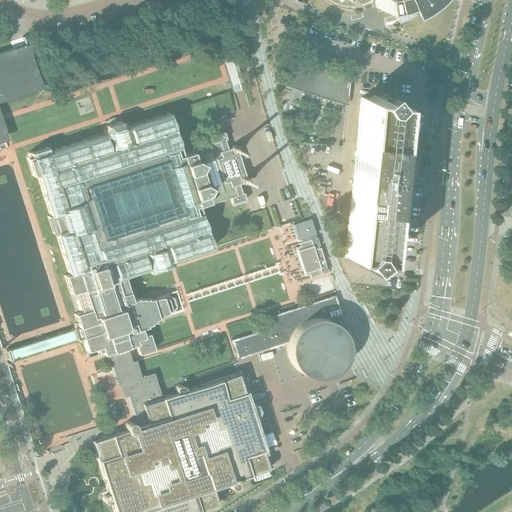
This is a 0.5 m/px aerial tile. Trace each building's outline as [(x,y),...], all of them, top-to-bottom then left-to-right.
[(404,0),(348,0),(350,1),(351,0),(373,0),(375,8),(382,7),(390,5),(394,4),(395,5),(391,7),(397,23),(406,19),(414,15),(404,0)] [(0,137),(3,137),(4,137),(0,124),(0,100),(6,99),(10,97),(11,97),(38,88),(39,90),(40,90),(26,48),(23,49),(23,48),(19,49),(15,50),(16,51),(14,52),(13,49),(13,50),(8,51),(0,53),(0,137)] [(233,56),(223,59),(234,93),(244,89),(233,56)] [(291,59),(283,86),(339,104),(348,76),(291,59)] [(355,157),(344,257),(352,258),(360,268),(370,260),(378,261),(389,159),(386,159),(387,154),(388,154),(389,153),(389,152),(388,151),(387,150),(387,146),(390,146),(394,103),(395,102),(387,101),(379,91),(369,99),(361,98),(356,148),(355,157)] [(247,182),(245,176),(244,177),(236,152),(238,152),(237,151),(236,145),(235,146),(229,147),(230,149),(226,150),(226,148),(224,141),(223,140),(225,139),(223,133),(222,133),(210,137),(212,144),(190,151),(191,152),(181,156),(168,115),(169,115),(168,113),(125,127),(125,124),(124,124),(120,122),(105,126),(105,127),(103,131),(103,134),(48,152),(47,147),(28,153),(28,154),(26,157),(26,158),(32,176),(36,175),(49,216),(47,217),(53,234),(55,234),(55,235),(68,275),(63,276),(69,294),(73,293),(80,312),(76,314),(73,314),(76,323),(74,324),(73,326),(74,328),(72,329),(73,329),(42,339),(37,341),(8,350),(5,351),(6,352),(5,353),(6,353),(6,354),(7,356),(8,358),(7,358),(8,359),(7,359),(7,360),(8,360),(9,361),(11,360),(40,351),(45,349),(76,340),(78,340),(78,342),(80,343),(82,342),(85,351),(95,348),(97,352),(101,351),(102,355),(103,355),(104,354),(107,354),(126,347),(134,345),(138,355),(141,354),(153,350),(148,334),(142,336),(139,329),(146,327),(145,326),(149,325),(149,324),(149,323),(153,322),(153,320),(156,319),(157,319),(156,317),(162,316),(164,315),(164,314),(173,312),(172,309),(174,309),(175,307),(174,306),(172,300),(172,298),(170,297),(169,298),(168,296),(159,299),(159,298),(151,301),(151,299),(146,300),(146,299),(142,300),(141,299),(140,299),(137,300),(137,299),(130,301),(128,293),(123,277),(147,269),(148,273),(169,267),(170,266),(169,262),(172,261),(211,248),(211,246),(210,246),(197,206),(206,203),(207,203),(208,204),(229,198),(231,205),(243,201),(245,200),(242,193),(241,194),(240,193),(238,186),(238,184),(241,183),(241,185),(243,184),(245,183),(247,183),(247,182)] [(318,249),(317,247),(319,246),(316,238),(314,238),(314,236),(315,235),(310,219),(292,225),(298,241),(299,240),(300,243),(298,244),(299,247),(295,248),(301,268),(304,276),(308,275),(309,278),(320,274),(322,273),(323,274),(327,272),(324,264),(323,264),(322,262),(323,262),(319,248),(318,249)] [(345,340),(344,335),(341,331),(338,327),(334,324),(330,321),(326,320),(340,315),(334,296),(300,306),(298,305),(297,306),(296,307),(296,308),(271,316),(264,330),(230,341),(236,360),(272,348),(273,349),(274,350),(275,349),(276,348),(276,347),(278,346),(279,347),(281,348),(281,347),(282,347),(282,346),(283,345),(287,344),(286,348),(287,353),(288,358),(290,363),(293,367),(296,370),(299,372),(300,373),(304,376),(309,377),(314,378),(319,378),(323,377),(325,377),(328,376),(332,374),(336,371),(340,367),(342,363),(344,359),(346,354),(346,349),(346,345),(345,340)] [(131,362),(126,347),(107,354),(108,357),(112,370),(117,385),(123,383),(125,390),(137,427),(133,428),(132,425),(131,424),(130,422),(128,422),(126,422),(125,423),(124,425),(124,426),(124,428),(125,430),(90,441),(107,494),(105,495),(104,495),(103,496),(102,498),(102,500),(103,502),(104,503),(106,504),(108,503),(110,503),(113,511),(198,511),(217,506),(211,487),(225,483),(225,485),(226,486),(227,487),(228,488),(230,488),(232,487),(233,486),(234,484),(234,482),(233,480),(254,473),(267,469),(250,416),(252,415),(253,415),(255,414),(255,412),(256,410),(255,409),(253,407),(252,407),(250,407),(247,408),(238,379),(236,374),(183,391),(183,388),(182,386),(180,385),(178,385),(176,386),(175,387),(174,389),(174,390),(175,393),(161,398),(153,373),(140,377),(135,360),(133,361),(131,362)]
